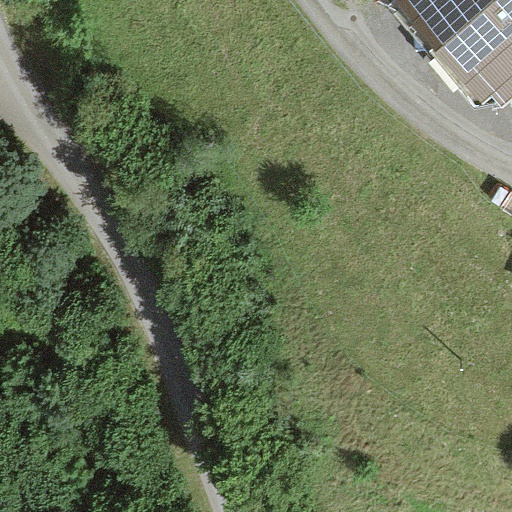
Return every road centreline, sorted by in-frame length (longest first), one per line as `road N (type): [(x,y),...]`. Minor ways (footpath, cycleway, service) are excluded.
road 1 (unclassified): [(0,51),(30,107),(116,225),(233,511)]
road 2 (track): [(511,178),(413,117),(314,0)]
